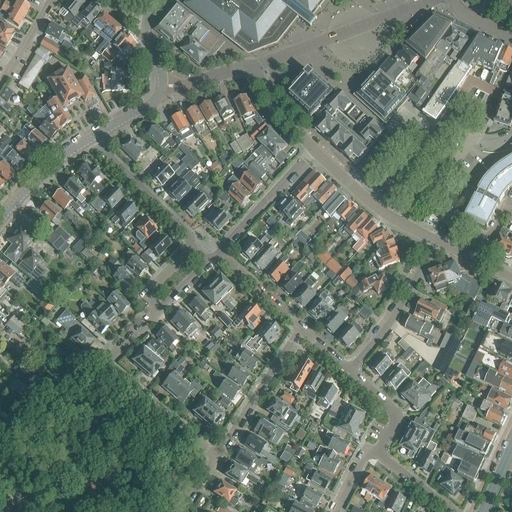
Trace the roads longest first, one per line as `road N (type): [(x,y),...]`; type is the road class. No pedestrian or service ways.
road 1 (residential): [(217,457),(109,369),(164,311)]
road 2 (residential): [(250,67),(430,0)]
road 3 (residential): [(436,243),(381,210),(312,149)]
road 4 (residential): [(351,371),(436,243)]
road 5 (residential): [(217,457),(300,328)]
road 6 (residential): [(92,138),(192,247)]
road 7 (residential): [(216,255),(312,149)]
road 8 (residential): [(0,218),(92,138)]
